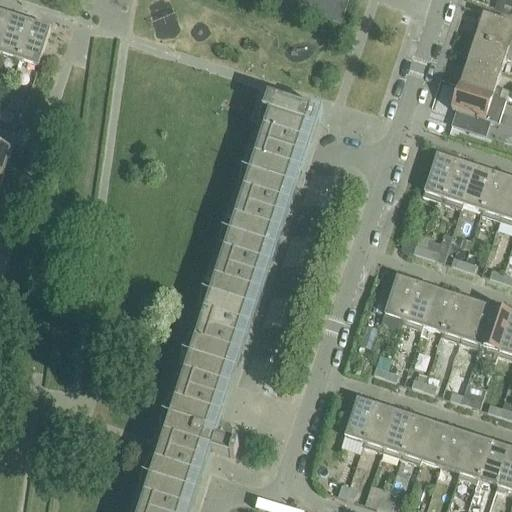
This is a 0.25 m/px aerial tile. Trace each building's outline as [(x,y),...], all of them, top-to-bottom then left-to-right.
[(283,8),(285,0),(273,0),(272,4),(283,8)] [(295,12),(298,0),(285,0),(283,8),(295,12)] [(306,16),(311,0),(298,0),(295,12),(306,16)] [(318,20),(324,0),(311,0),(306,16),(318,20)] [(330,23),(337,0),(324,0),(318,20),(330,23)] [(341,27),(350,0),(348,0),(337,0),(330,23),(341,27)] [(511,0),(498,0),(495,11),(511,16),(511,0)] [(0,54),(11,20),(0,15),(0,54)] [(476,39),(476,42),(511,53),(511,43),(511,42),(511,26),(483,18),(476,39)] [(0,58),(18,64),(30,26),(11,20),(0,54),(0,58)] [(37,70),(49,32),(30,26),(18,64),(37,70)] [(511,53),(476,42),(468,66),(501,76),(502,74),(506,63),(511,65),(511,64),(511,63),(511,53)] [(460,89),(500,102),(503,92),(497,90),(501,76),(468,66),(460,89)] [(26,106),(30,93),(18,89),(13,102),(26,106)] [(460,89),(452,114),(457,115),(452,128),(486,139),(490,126),(499,129),(507,104),(500,102),(460,89)] [(213,418),(312,115),(269,100),(264,115),(269,117),(140,511),(182,511),(202,451),(234,462),(238,449),(227,445),(229,437),(227,436),(224,430),(225,428),(216,425),(218,419),(213,418)] [(0,122),(11,126),(14,118),(2,115),(0,120),(0,122)] [(0,189),(11,154),(0,150),(0,189)] [(443,203),(456,165),(437,158),(424,196),(443,203)] [(463,209),(475,171),(456,165),(443,203),(463,209)] [(482,215),(495,177),(475,171),(463,209),(461,215),(480,221),(482,215)] [(501,222),(511,188),(511,182),(495,177),(482,215),(501,222)] [(511,225),(511,188),(501,222),(511,225)] [(403,247),(401,254),(413,258),(425,261),(430,246),(431,242),(407,234),(403,247)] [(430,246),(425,261),(437,265),(442,249),(430,246)] [(463,274),(466,266),(454,263),(452,270),(463,274)] [(475,278),(477,270),(466,266),(463,274),(475,278)] [(501,286),(504,279),(492,275),(490,283),(501,286)] [(511,289),(511,281),(504,279),(501,286),(511,289)] [(405,325),(418,287),(397,280),(385,319),(405,325)] [(423,331),(436,293),(418,287),(405,325),(423,331)] [(443,338),(455,299),(436,293),(423,331),(443,338)] [(461,344),(474,306),(455,299),(443,338),(461,344)] [(479,355),(493,312),(474,306),(461,344),(477,349),(475,354),(479,355)] [(500,357),(511,319),(511,317),(493,312),(479,355),(477,362),(495,368),(499,356),(500,357)] [(511,360),(511,319),(500,357),(511,360)] [(400,367),(402,360),(394,358),(392,364),(400,367)] [(385,383),(388,376),(376,372),(374,380),(385,383)] [(397,387),(399,379),(388,376),(385,383),(397,387)] [(423,396),(426,388),(414,384),(412,392),(423,396)] [(504,399),(507,390),(492,385),(489,394),(504,399)] [(435,399),(437,392),(426,388),(423,396),(435,399)] [(461,408),(464,400),(452,397),(450,404),(461,408)] [(473,412),(475,404),(464,400),(461,408),(473,412)] [(365,447),(377,409),(357,402),(345,441),(365,447)] [(383,453),(396,415),(377,409),(365,447),(383,453)] [(499,421),(502,413),(490,409),(488,417),(499,421)] [(511,424),(511,420),(511,416),(502,413),(499,421),(511,424)] [(403,460),(416,421),(396,415),(383,453),(403,460)] [(422,466),(434,427),(416,421),(403,460),(422,466)] [(440,472),(453,433),(434,427),(422,466),(440,472)] [(460,478),(472,440),(453,433),(440,472),(460,478)] [(479,484),(491,446),(472,440),(460,478),(479,484)] [(498,491),(510,452),(491,446),(479,484),(498,491)] [(511,495),(511,452),(510,452),(498,491),(511,495)] [(346,503),(350,492),(342,489),(338,501),(346,503)] [(354,506),(357,494),(350,492),(346,503),(354,506)] [(385,511),(388,504),(380,502),(376,511),(385,511)]
